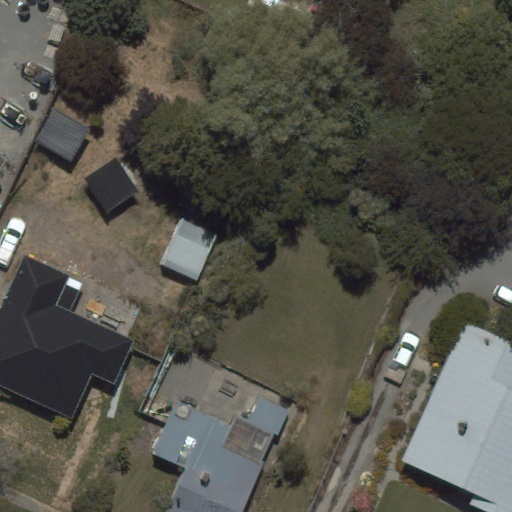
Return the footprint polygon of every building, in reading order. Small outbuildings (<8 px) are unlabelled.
[(44,203),(27,231),(69,257),(86,229),(44,203)] [(222,235),(181,215),(157,267),(198,286),(222,235)] [(82,282),(23,255),(0,305),(0,389),(67,420),(89,372),(109,381),(128,340),(68,312),(82,282)] [(511,511),(511,343),(459,319),(396,458),(474,494),(467,510),(470,511),(511,511)] [(239,511),(284,410),(184,366),(145,454),(180,470),(161,511),(239,511)]
